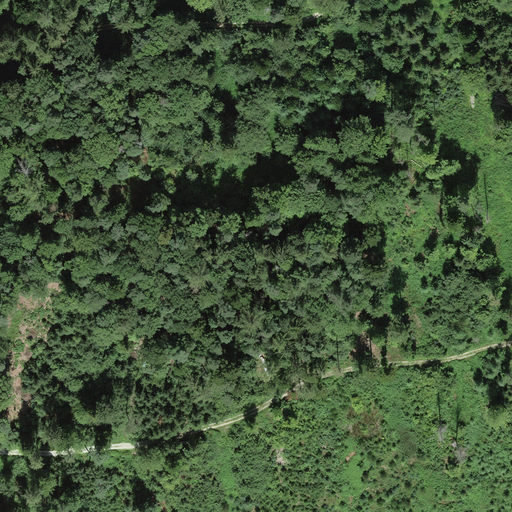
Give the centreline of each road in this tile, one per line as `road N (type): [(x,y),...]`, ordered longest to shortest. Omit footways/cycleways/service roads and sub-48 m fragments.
road 1 (track): [(0,446),(65,452),(207,426),(301,392),(511,346)]
road 2 (track): [(0,59),(84,29),(264,26),(310,20),(337,0)]
road 3 (track): [(427,0),(497,164),(511,264)]
